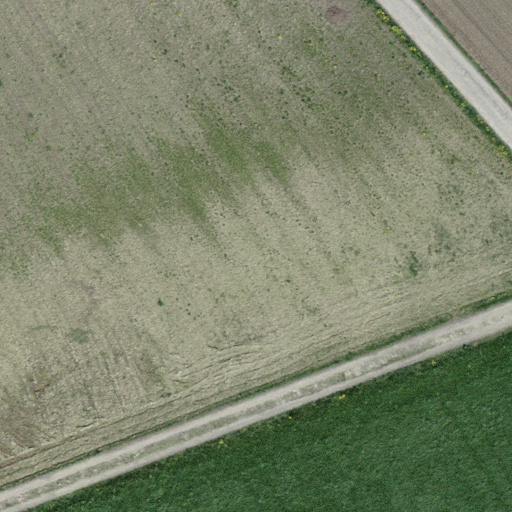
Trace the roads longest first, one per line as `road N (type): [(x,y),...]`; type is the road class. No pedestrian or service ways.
road 1 (track): [(511,304),(0,504)]
road 2 (track): [(396,0),(511,128)]
